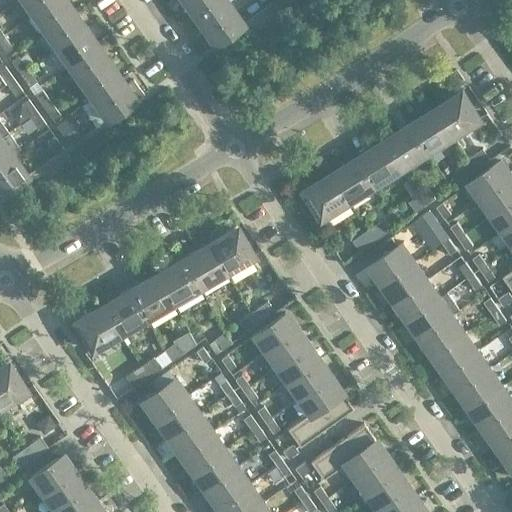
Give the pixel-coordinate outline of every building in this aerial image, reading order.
[(53,0),(23,0),(34,14),(53,0)] [(74,11),(66,0),(53,0),(34,14),(45,31),(74,11)] [(228,2),(226,0),(195,0),(188,5),(199,22),(228,2)] [(243,23),(228,2),(199,22),(204,29),(196,34),(207,49),(243,23)] [(85,28),(74,11),(45,31),(57,47),(85,28)] [(97,44),(85,28),(57,47),(69,64),(97,44)] [(13,47),(4,35),(0,37),(0,44),(5,53),(13,47)] [(109,61),(97,44),(69,64),(81,81),(109,61)] [(11,61),(20,73),(28,68),(19,56),(11,61)] [(121,78),(109,61),(81,81),(92,97),(121,78)] [(0,69),(0,74),(6,83),(14,78),(5,66),(0,69)] [(36,81),(28,68),(20,73),(29,86),(36,81)] [(22,90),(14,78),(6,83),(15,96),(22,90)] [(125,84),(121,78),(92,97),(107,119),(144,93),(133,79),(125,84)] [(35,94),(44,107),(51,102),(42,89),(35,94)] [(452,98),(437,107),(454,135),(481,118),(465,93),(453,100),(452,98)] [(21,104),(30,117),(37,111),(28,99),(21,104)] [(60,114),(51,102),(44,107),(52,119),(60,114)] [(454,135),(437,107),(421,117),(423,119),(412,126),(428,151),(454,135)] [(46,124),(37,111),(30,117),(39,129),(46,124)] [(56,124),(70,145),(85,135),(70,114),(56,124)] [(0,116),(0,137),(0,138),(10,131),(0,116)] [(428,151),(412,126),(401,133),(400,131),(384,140),(402,168),(428,151)] [(0,162),(12,154),(0,138),(0,137),(0,162)] [(57,155),(64,149),(55,137),(48,142),(57,155)] [(402,168),(384,140),(369,150),(371,152),(360,159),(376,184),(402,168)] [(483,148),(464,162),(472,173),(491,159),(483,148)] [(0,194),(27,175),(12,154),(0,162),(0,194)] [(376,184),(360,159),(349,166),(348,163),(332,173),(350,200),(376,184)] [(479,199),(479,200),(511,176),(511,174),(501,159),(470,181),(481,198),(479,199)] [(472,173),(464,162),(455,168),(463,179),(472,173)] [(350,200),(332,173),(317,182),(318,185),(307,192),(323,217),(350,200)] [(511,176),(479,200),(482,198),(492,213),(490,215),(511,199),(511,176)] [(429,188),(419,195),(426,204),(436,198),(429,188)] [(426,204),(419,195),(410,202),(416,211),(426,204)] [(511,199),(490,215),(490,216),(493,214),(503,229),(501,231),(511,223),(511,199)] [(442,201),(436,205),(444,217),(451,212),(442,201)] [(381,220),(372,226),(380,237),(389,231),(381,220)] [(451,226),(459,238),(465,233),(457,221),(451,226)] [(511,223),(501,231),(502,231),(504,230),(511,241),(511,223)] [(380,237),(372,226),(353,240),(361,251),(380,237)] [(434,230),(442,242),(449,237),(441,226),(434,230)] [(225,234),(210,243),(226,271),(253,255),(238,229),(227,236),(225,234)] [(473,244),(465,233),(459,238),(467,249),(473,244)] [(457,249),(449,237),(442,242),(450,253),(457,249)] [(381,284),(381,285),(417,259),(415,261),(403,244),(405,242),(404,241),(370,265),(383,283),(381,284)] [(226,271),(210,243),(194,252),(195,254),(184,261),(199,286),(226,271)] [(473,257),(481,269),(487,264),(479,253),(473,257)] [(417,260),(417,259),(381,285),(384,284),(396,300),(393,302),(394,302),(430,277),(429,277),(427,278),(415,261),(417,260)] [(199,286),(184,261),(173,267),(172,265),(156,274),(173,302),(199,286)] [(459,266),(467,277),(474,273),(466,261),(459,266)] [(495,276),(487,264),(481,269),(489,280),(495,276)] [(511,269),(503,276),(511,288),(511,269)] [(482,284),(474,273),(467,277),(475,289),(482,284)] [(173,302),(156,274),(141,283),(142,285),(131,292),(146,317),(173,302)] [(430,278),(430,277),(394,302),(394,303),(396,301),(408,318),(406,320),(442,295),(442,294),(439,296),(428,279),(430,278)] [(511,299),(511,295),(508,290),(498,297),(504,305),(511,299)] [(146,317),(131,292),(120,298),(119,296),(103,305),(120,333),(146,317)] [(442,295),(406,320),(406,321),(409,319),(421,336),(418,337),(418,338),(454,312),(452,314),(440,297),(442,295)] [(484,301),(492,313),(498,308),(490,296),(484,301)] [(268,300),(248,314),(256,325),(275,311),(268,300)] [(120,333),(103,305),(88,314),(89,316),(77,323),(92,349),(120,333)] [(507,319),(498,308),(492,313),(500,324),(507,319)] [(263,351),(263,352),(299,326),(297,328),(285,311),(252,335),(253,336),(255,335),(265,350),(263,351)] [(455,313),(454,312),(418,338),(419,338),(421,337),(433,354),(431,355),(467,330),(464,331),(452,314),(455,313)] [(256,325),(248,314),(239,320),(247,331),(256,325)] [(300,327),(299,326),(263,352),(264,352),(266,350),(276,365),(274,367),(310,342),(308,343),(297,328),(300,327)] [(467,330),(431,355),(431,356),(434,354),(446,371),(443,373),(479,348),(477,349),(465,332),(467,330)] [(215,339),(222,348),(232,341),(225,332),(215,339)] [(311,342),(310,342),(274,367),(275,368),(277,366),(287,381),(285,383),(321,358),(321,357),(319,359),(308,344),(311,342)] [(165,350),(172,360),(182,353),(175,343),(165,350)] [(195,351),(203,362),(210,357),(202,346),(195,351)] [(480,348),(479,348),(443,373),(444,374),(446,372),(458,389),(456,391),(492,366),(492,365),(489,367),(477,350),(480,348)] [(227,353),(220,357),(228,369),(235,364),(227,353)] [(154,356),(145,362),(153,373),(162,367),(154,356)] [(322,358),(321,358),(285,383),(286,383),(288,382),(299,397),(296,398),(296,399),(332,373),(330,375),(319,360),(322,358)] [(153,373),(145,362),(126,376),(133,387),(153,373)] [(0,406),(26,389),(10,364),(0,370),(0,406)] [(492,366),(456,391),(456,392),(459,390),(471,407),(468,408),(469,409),(504,383),(502,385),(490,368),(492,366)] [(235,378),(243,390),(249,385),(241,373),(235,378)] [(333,374),(332,373),(296,399),(297,399),(299,397),(309,412),(310,413),(341,391),(330,375),(333,374)] [(153,419),(189,394),(189,393),(186,395),(174,377),(142,399),(155,417),(153,419)] [(218,382),(226,394),(233,389),(225,378),(218,382)] [(505,384),(504,383),(469,409),(471,408),(483,424),(481,426),(511,404),(511,398),(502,385),(505,384)] [(257,396),(249,385),(243,390),(251,401),(257,396)] [(241,401),(233,389),(226,394),(234,405),(241,401)] [(353,407),(341,391),(310,413),(309,412),(287,428),(299,445),(353,407)] [(189,394),(153,419),(153,420),(155,418),(167,435),(165,437),(201,412),(201,411),(199,413),(187,396),(189,394)] [(511,404),(481,426),(481,427),(483,425),(495,442),(493,444),(511,431),(511,404)] [(257,409),(265,421),(271,416),(263,405),(257,409)] [(202,412),(201,412),(165,437),(166,437),(168,436),(180,453),(178,454),(178,455),(214,429),(213,429),(211,430),(199,414),(202,412)] [(243,418),(251,429),(258,425),(250,413),(243,418)] [(280,428),(271,416),(265,421),(273,432),(280,428)] [(375,439),(364,423),(310,460),(322,478),(345,462),(344,461),(375,439)] [(266,436),(258,425),(251,429),(259,441),(266,436)] [(214,430),(214,429),(178,455),(180,453),(192,470),(190,472),(226,447),(224,448),(212,431),(214,430)] [(511,431),(493,444),(494,445),(496,443),(508,460),(506,461),(506,462),(511,457),(511,431)] [(40,436),(21,450),(29,460),(48,447),(40,436)] [(386,454),(375,439),(344,461),(345,462),(355,477),(353,478),(353,479),(389,453),(388,453),(386,454)] [(298,450),(292,442),(282,449),(288,457),(298,450)] [(226,447),(190,472),(190,473),(193,471),(205,488),(202,489),(203,490),(239,465),(238,464),(236,466),(224,449),(226,447)] [(268,453),(276,465),(283,460),(275,449),(268,453)] [(29,460),(21,450),(12,456),(20,467),(29,460)] [(40,493),(40,494),(76,468),(74,469),(62,453),(31,475),(42,492),(40,493)] [(389,454),(389,453),(353,479),(355,477),(366,492),(364,494),(400,469),(397,470),(387,455),(389,454)] [(291,472),(283,460),(276,465),(284,476),(291,472)] [(295,467),(300,475),(310,468),(304,460),(295,467)] [(239,465),(203,490),(205,489),(217,506),(215,507),(215,508),(251,482),(249,484),(237,467),(239,465)] [(77,469),(76,468),(40,494),(41,494),(43,492),(53,507),(51,509),(87,484),(85,485),(74,470),(77,469)] [(400,469),(364,494),(364,495),(366,493),(377,508),(375,510),(411,485),(411,484),(408,486),(398,471),(400,469)] [(251,483),(251,482),(215,508),(218,506),(221,511),(247,511),(264,500),(263,500),(261,501),(249,484),(251,483)] [(88,484),(87,484),(51,509),(52,510),(54,508),(56,511),(80,511),(98,500),(98,499),(96,501),(85,486),(88,484)] [(293,489),(301,500),(308,496),(300,484),(293,489)] [(313,489),(321,501),(328,496),(320,485),(313,489)] [(411,485),(375,510),(377,509),(379,511),(405,511),(422,500),(419,502),(409,487),(411,485)] [(316,507),(308,496),(301,500),(309,511),(316,507)] [(329,511),(336,508),(328,496),(321,501),(329,511)] [(99,500),(98,500),(80,511),(103,511),(96,502),(99,500)] [(264,501),(264,500),(247,511),(268,511),(262,502),(264,501)] [(422,501),(422,500),(405,511),(426,511),(420,502),(422,501)] [(0,504),(0,511),(9,511),(3,503),(0,504)]
